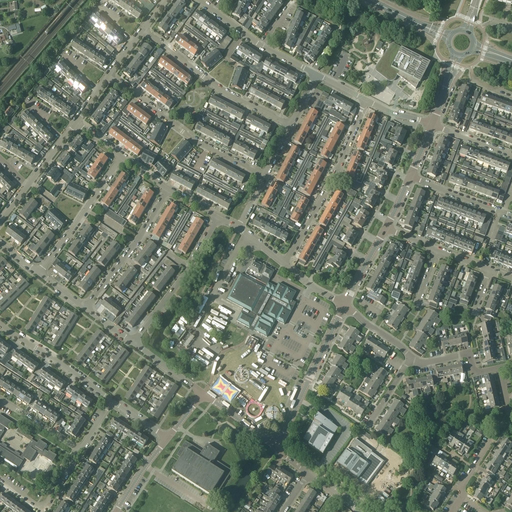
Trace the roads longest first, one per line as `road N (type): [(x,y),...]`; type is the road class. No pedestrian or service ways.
road 1 (residential): [(262,175),(178,128),(108,75)]
road 2 (residential): [(284,264),(364,99)]
road 3 (residential): [(289,124),(226,93),(142,29)]
road 4 (tertiary): [(276,448),(343,304)]
road 5 (residential): [(133,343),(217,217)]
road 6 (residential): [(85,308),(138,241),(166,189)]
road 7 (residential): [(38,271),(121,158)]
road 8 (residential): [(110,400),(0,320)]
